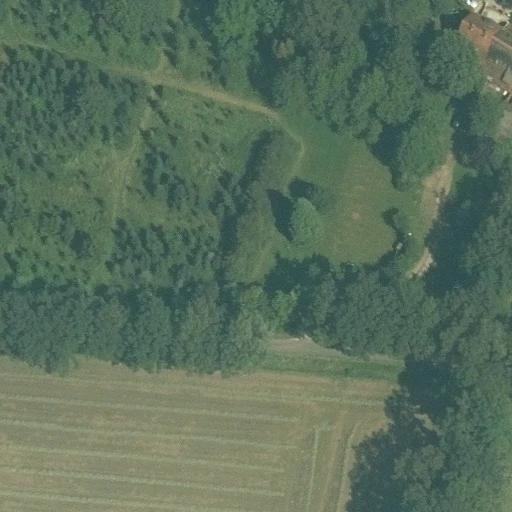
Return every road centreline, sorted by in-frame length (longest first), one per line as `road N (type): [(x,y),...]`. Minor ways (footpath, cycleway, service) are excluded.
road 1 (unclassified): [(451,366),(0,322)]
road 2 (residential): [(281,0),(303,19),(339,93),(511,177)]
road 3 (unclassified): [(443,511),(465,393),(451,366)]
